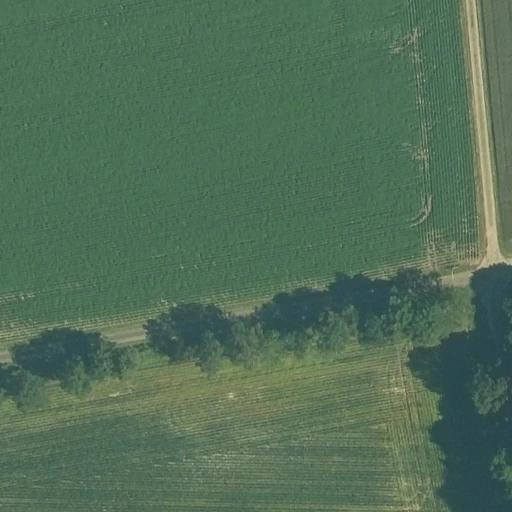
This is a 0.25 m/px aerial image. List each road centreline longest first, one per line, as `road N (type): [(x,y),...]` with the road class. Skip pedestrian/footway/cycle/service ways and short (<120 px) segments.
road 1 (unclassified): [(0,359),(487,277)]
road 2 (track): [(496,274),(470,0)]
road 3 (unclassified): [(487,277),(511,397)]
